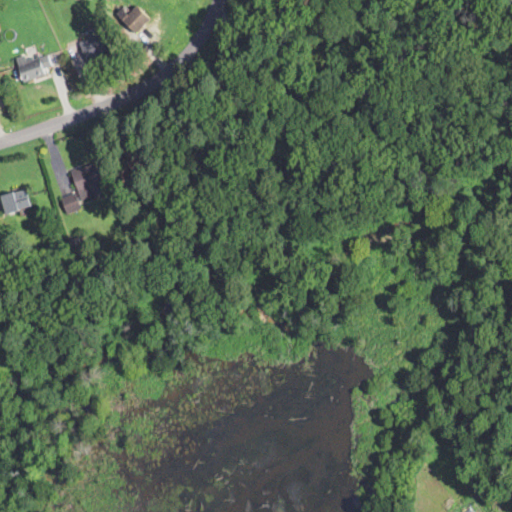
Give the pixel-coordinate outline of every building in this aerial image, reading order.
[(151,19),(137,33),(118,14),(123,9),(130,15),(138,6),(151,19)] [(87,61),(80,42),(105,33),(111,49),(103,53),(104,55),(87,61)] [(54,66),(45,69),(47,75),(26,82),(18,58),(26,55),(28,59),(34,57),(35,59),(50,54),(54,66)] [(138,167),(138,166),(128,169),(121,151),(140,144),(148,164),(138,167)] [(99,162),(106,181),(98,184),(99,186),(93,188),(96,195),(83,200),(72,171),(77,169),(78,170),(99,162)] [(178,184),(175,176),(181,173),(184,182),(178,184)] [(8,214),(3,197),(28,189),(33,206),(8,214)] [(83,209),(68,214),(62,198),(77,192),(83,209)] [(123,235),(120,227),(125,225),(128,233),(123,235)] [(86,241),(74,246),(71,239),(83,234),(86,241)] [(61,269),(52,270),(50,259),(59,258),(61,269)] [(51,284),(44,286),(42,279),(48,277),(51,284)] [(488,495),(483,498),(478,491),(482,487),(488,495)]
